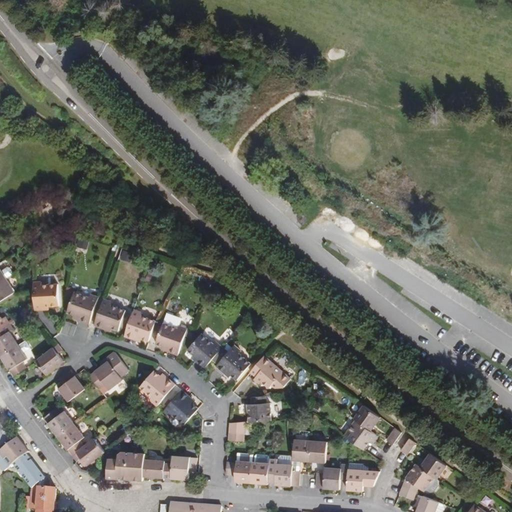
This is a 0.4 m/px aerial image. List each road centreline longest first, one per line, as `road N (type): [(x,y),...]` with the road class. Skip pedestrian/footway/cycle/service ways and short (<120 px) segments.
road 1 (tertiary): [(511,472),(200,222),(0,19)]
road 2 (residential): [(15,404),(105,340),(150,355),(221,402),(215,493)]
road 3 (residential): [(372,507),(215,493)]
road 4 (residential): [(128,503),(75,484),(15,404)]
